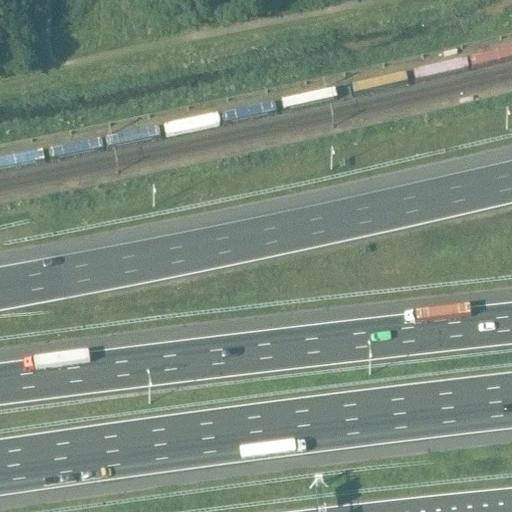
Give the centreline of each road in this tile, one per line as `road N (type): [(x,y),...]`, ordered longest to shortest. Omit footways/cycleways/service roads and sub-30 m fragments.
road 1 (motorway): [(511,183),(0,283)]
road 2 (motorway): [(511,310),(0,380)]
road 3 (motorway): [(0,468),(511,405)]
road 4 (track): [(351,0),(0,77)]
